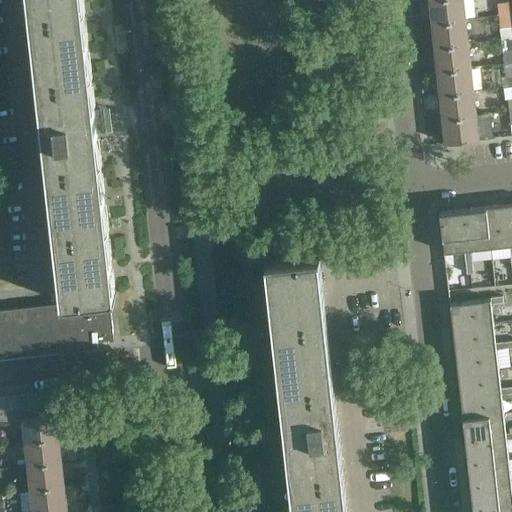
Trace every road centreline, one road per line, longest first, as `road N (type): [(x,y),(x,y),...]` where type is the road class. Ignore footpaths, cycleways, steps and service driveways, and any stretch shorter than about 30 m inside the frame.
road 1 (unclassified): [(180,360),(143,0)]
road 2 (residential): [(450,511),(414,185)]
road 3 (residential): [(33,288),(5,0)]
road 4 (residential): [(414,185),(393,0)]
road 5 (residential): [(0,376),(180,360)]
road 6 (unclassified): [(193,511),(180,360)]
